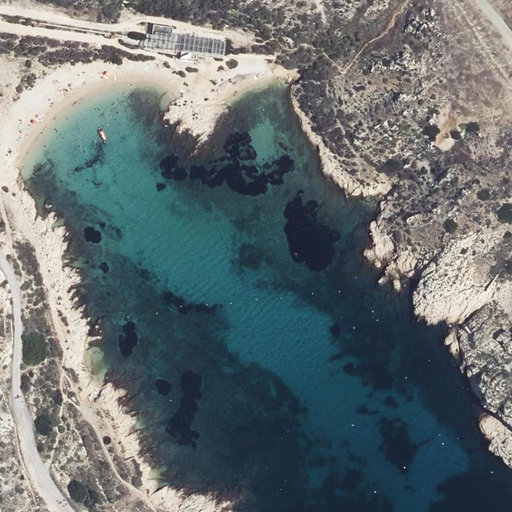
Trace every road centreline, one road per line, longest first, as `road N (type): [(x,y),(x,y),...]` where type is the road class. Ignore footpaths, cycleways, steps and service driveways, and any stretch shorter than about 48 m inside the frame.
road 1 (unclassified): [(0,258),(16,295),(17,397),(28,443),(69,511)]
road 2 (track): [(0,9),(107,28),(150,18),(229,35)]
road 3 (track): [(0,25),(169,58)]
